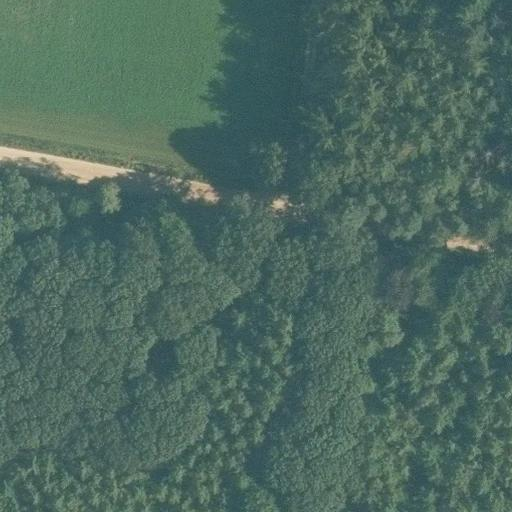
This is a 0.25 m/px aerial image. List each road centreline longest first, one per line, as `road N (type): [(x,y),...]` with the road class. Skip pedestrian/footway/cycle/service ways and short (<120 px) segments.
road 1 (track): [(272,216),(0,163)]
road 2 (track): [(511,258),(272,216)]
road 3 (track): [(305,0),(272,216)]
